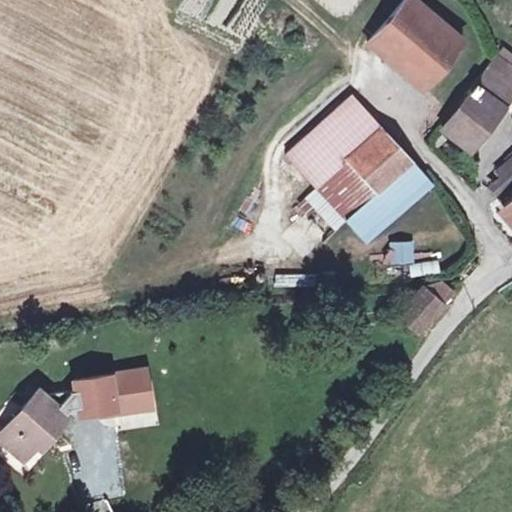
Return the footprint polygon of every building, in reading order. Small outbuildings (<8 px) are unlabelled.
[(415,0),(402,0),(367,42),(420,87),(461,39),(415,0)] [(511,55),(503,49),(497,57),(511,68),(511,55)] [(462,106),(445,128),(469,147),(500,106),(498,104),(511,86),(511,68),(497,57),(496,56),(458,104),(462,106)] [(353,94),(287,154),(317,187),(308,196),(337,228),(348,218),(410,163),(413,160),(353,94)] [(501,180),(490,189),(499,198),(511,185),(511,160),(497,174),(501,180)] [(410,163),(348,218),(367,238),(429,184),(410,163)] [(511,194),(502,204),(511,216),(511,194)] [(511,216),(502,204),(496,209),(511,227),(511,216)] [(413,262),(413,240),(388,241),(388,262),(413,262)] [(436,260),(409,263),(410,273),(438,270),(436,260)] [(274,273),(274,285),(312,285),(312,273),(274,273)] [(433,275),(423,286),(442,302),(451,291),(433,275)] [(423,286),(398,316),(417,332),(442,302),(423,286)] [(51,393),(48,397),(65,412),(71,406),(78,404),(80,411),(114,404),(115,409),(142,404),(138,386),(148,383),(143,364),(73,378),(76,388),(51,393)] [(138,386),(142,404),(151,401),(148,383),(138,386)] [(38,389),(0,433),(0,439),(23,460),(48,431),(52,435),(69,415),(66,413),(65,412),(48,397),(41,391),(38,389)]
